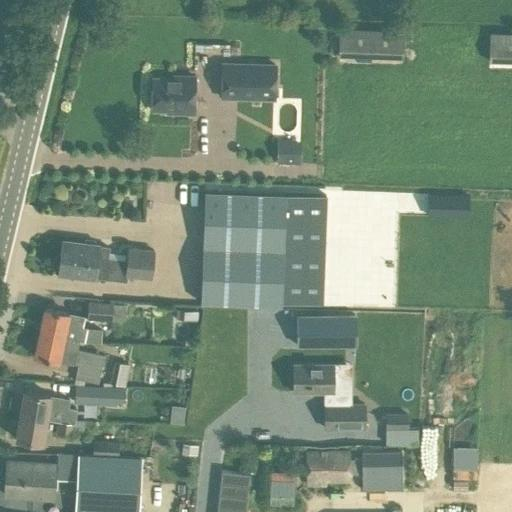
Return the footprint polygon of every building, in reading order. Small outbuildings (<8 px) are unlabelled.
[(340,28),(339,50),(403,52),(404,31),(340,28)] [(511,33),(490,33),(489,54),(511,54),(511,33)] [(223,62),(222,97),(275,99),(276,64),(223,62)] [(153,77),(152,109),(174,109),(174,112),(194,112),(195,76),(170,75),(170,77),(153,77)] [(201,193),(198,303),(320,306),(323,197),(201,193)] [(427,195),(426,217),(469,217),(470,196),(427,195)] [(62,238),(58,272),(97,278),(97,276),(127,280),(128,275),(151,278),(156,250),(129,246),(126,266),(108,263),(110,245),(62,238)] [(88,301),(87,318),(112,320),(113,302),(88,301)] [(69,324),(72,314),(45,308),(39,333),(63,338),(80,342),(85,343),(89,326),(74,323),(74,325),(69,324)] [(197,320),(198,310),(178,309),(178,319),(197,320)] [(298,315),(298,345),(357,345),(356,315),(298,315)] [(63,338),(39,333),(34,355),(77,366),(74,378),(98,383),(105,354),(78,348),(80,342),(63,338)] [(294,363),(294,391),(334,392),(334,363),(294,363)] [(100,403),(116,404),(116,399),(124,400),(125,387),(101,386),(76,384),(75,402),(100,403)] [(51,408),(49,408),(52,395),(25,390),(21,413),(47,417),(58,419),(75,422),(78,409),(55,405),(51,408)] [(325,403),(325,427),(365,427),(365,404),(325,403)] [(43,443),(47,417),(21,413),(16,439),(43,443)] [(387,413),(387,428),(408,428),(408,414),(387,413)] [(73,437),(75,422),(58,419),(56,434),(73,437)] [(120,452),(120,439),(95,438),(94,451),(120,452)] [(367,440),(368,465),(406,463),(405,438),(367,440)] [(57,451),(55,478),(75,479),(73,511),(138,511),(141,455),(57,451)] [(349,452),(307,452),(307,484),(326,484),(326,480),(350,480),(349,452)] [(6,461),(4,495),(53,498),(55,463),(6,461)] [(174,485),(182,473),(167,462),(158,475),(174,485)] [(245,511),(250,473),(221,470),(216,511),(245,511)]
